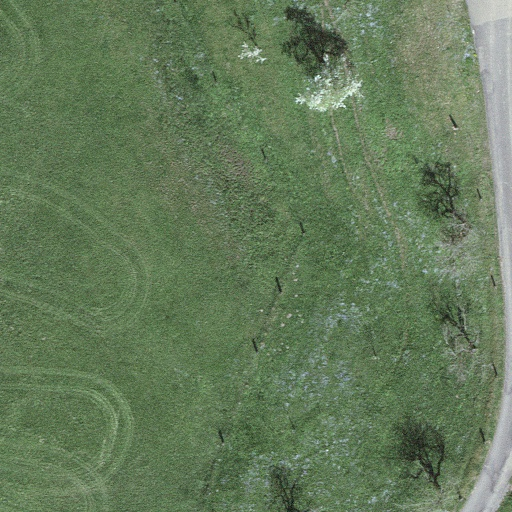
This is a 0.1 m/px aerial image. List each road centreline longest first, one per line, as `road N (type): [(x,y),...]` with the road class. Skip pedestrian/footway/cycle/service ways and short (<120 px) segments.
road 1 (track): [(511,247),(496,0)]
road 2 (track): [(475,511),(495,481),(511,395)]
